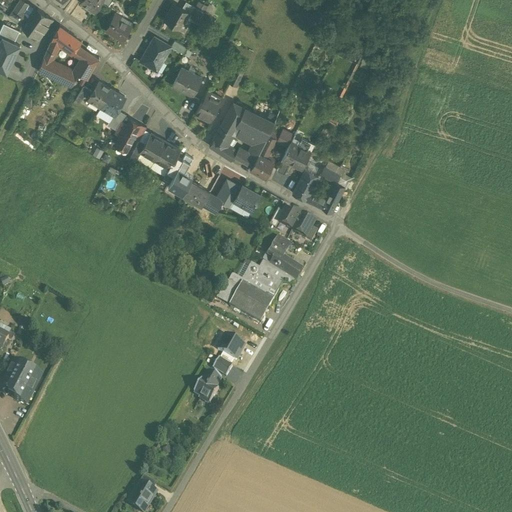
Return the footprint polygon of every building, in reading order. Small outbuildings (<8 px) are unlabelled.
[(28,4),(21,0),(19,0),(15,7),(23,12),(28,4)] [(81,0),(80,2),(95,12),(101,2),(102,0),(81,0)] [(189,12),(174,4),(165,20),(179,28),(189,12)] [(212,15),(216,7),(208,4),(204,12),(212,15)] [(191,14),(200,20),(204,12),(195,6),(191,14)] [(23,12),(15,7),(9,16),(17,21),(18,22),(25,26),(30,20),(24,13),(23,12)] [(53,20),(38,9),(30,20),(25,26),(38,37),(40,38),(53,20)] [(130,25),(114,16),(106,29),(122,39),(130,25)] [(0,36),(2,37),(14,43),(20,31),(3,23),(0,29),(0,36)] [(81,41),(61,27),(51,41),(50,44),(57,47),(59,43),(75,54),(80,46),(79,45),(81,41)] [(0,70),(7,74),(20,45),(14,43),(2,37),(0,41),(0,70)] [(154,37),(140,61),(157,71),(171,47),(154,37)] [(171,47),(183,54),(186,48),(174,41),(171,47)] [(57,47),(50,44),(44,57),(51,60),(57,47)] [(98,59),(80,46),(75,54),(81,59),(74,70),(74,71),(78,72),(89,77),(98,59)] [(183,54),(183,55),(189,58),(192,51),(186,49),(183,54)] [(51,60),(44,57),(38,70),(71,86),(78,72),(74,71),(74,70),(51,60)] [(202,78),(181,68),(172,86),(193,96),(202,78)] [(236,70),(230,82),(236,85),(243,73),(236,70)] [(112,89),(99,81),(88,99),(101,107),(112,89)] [(83,86),(74,101),(79,104),(88,89),(83,86)] [(124,96),(112,89),(101,107),(114,114),(117,109),(124,96)] [(221,101),(208,94),(203,103),(201,101),(195,113),(210,120),(216,109),(221,101)] [(36,100),(29,97),(25,106),(32,109),(36,100)] [(244,108),(234,102),(220,126),(232,133),(236,124),(244,108)] [(269,113),(257,106),(253,113),(266,120),(269,113)] [(253,113),(244,108),(236,124),(257,134),(266,138),(267,136),(273,124),(266,120),(253,113)] [(279,112),(272,108),(269,113),(266,120),(273,124),(279,112)] [(114,114),(113,116),(112,116),(107,124),(116,129),(119,124),(126,114),(117,109),(114,114)] [(140,125),(130,120),(128,124),(125,128),(124,127),(120,134),(121,134),(120,136),(115,144),(122,148),(123,146),(128,148),(134,137),(139,140),(146,127),(140,124),(140,125)] [(128,124),(122,121),(115,133),(120,136),(121,134),(120,134),(124,127),(125,128),(128,124)] [(232,133),(220,126),(214,138),(214,139),(215,138),(224,144),(232,133)] [(294,135),(282,130),(278,138),(284,141),(282,144),(288,146),(291,141),(294,135)] [(165,142),(151,134),(145,144),(140,152),(141,152),(155,160),(165,142)] [(257,134),(248,155),(255,159),(258,154),(266,138),(257,134)] [(314,144),(294,134),(294,135),(291,141),(310,151),(314,144)] [(266,138),(258,154),(267,158),(272,147),(271,147),(274,139),(267,136),(266,138)] [(224,144),(215,138),(214,139),(209,146),(231,160),(234,156),(236,152),(224,144)] [(145,144),(139,140),(133,152),(139,156),(141,152),(140,152),(145,144)] [(310,151),(291,141),(288,146),(285,153),(282,158),(290,162),(301,168),(310,151)] [(180,150),(165,142),(155,160),(169,168),(169,169),(174,160),(180,150)] [(248,155),(238,149),(236,152),(234,156),(252,166),(255,159),(248,155)] [(181,164),(180,166),(183,168),(185,169),(192,157),(187,154),(181,164)] [(267,158),(258,154),(255,159),(252,166),(250,169),(266,177),(274,162),(267,158)] [(290,162),(282,158),(276,171),(285,174),(290,162)] [(181,164),(174,160),(169,169),(169,168),(167,172),(174,176),(177,171),(180,166),(181,164)] [(329,161),(325,168),(339,176),(337,180),(340,182),(338,185),(346,189),(352,178),(345,175),(347,171),(329,161)] [(339,176),(325,168),(321,174),(336,182),(337,180),(339,176)] [(317,176),(305,169),(292,193),(305,199),(317,176)] [(188,170),(182,183),(186,185),(193,173),(188,170)] [(182,183),(173,178),(165,191),(178,198),(186,185),(182,183)] [(241,188),(227,180),(216,198),(221,201),(230,207),(234,200),(241,188)] [(209,191),(190,181),(182,194),(202,205),(209,191)] [(338,185),(335,183),(325,199),(334,204),(343,187),(338,185)] [(260,195),(242,185),(241,188),(234,200),(251,210),(260,195)] [(216,198),(209,194),(210,192),(209,191),(202,205),(201,205),(214,213),(213,213),(214,213),(221,201),(216,198)] [(325,199),(313,193),(309,201),(330,211),(334,204),(325,199)] [(301,215),(287,208),(283,214),(278,223),(278,224),(292,231),(301,215)] [(278,211),(270,226),(275,229),(278,224),(278,223),(283,214),(278,211)] [(315,223),(301,215),(292,231),(306,239),(312,228),(315,223)] [(317,231),(312,228),(306,239),(312,242),(317,231)] [(279,237),(267,257),(264,263),(295,283),(301,272),(282,259),(291,244),(279,237)] [(295,283),(264,263),(260,269),(251,263),(239,281),(242,284),(273,301),(282,286),(290,286),(292,286),(293,285),(294,284),(295,283)] [(273,301),(242,284),(231,304),(229,306),(260,324),(273,301)] [(0,354),(9,338),(0,333),(0,354)] [(218,351),(223,354),(233,359),(236,361),(245,346),(226,336),(218,351)] [(220,359),(230,364),(233,359),(223,354),(220,359)] [(220,359),(219,358),(212,369),(226,377),(233,366),(230,364),(220,359)] [(21,368),(14,364),(3,385),(13,390),(12,393),(16,396),(14,400),(26,406),(39,380),(35,378),(35,375),(29,371),(27,374),(22,371),(21,368)] [(221,379),(208,371),(203,380),(201,379),(193,393),(202,398),(204,395),(212,400),(218,390),(216,388),(221,379)] [(156,484),(144,476),(139,484),(139,485),(140,484),(152,491),(156,484)] [(152,491),(140,484),(139,485),(132,496),(133,497),(128,505),(140,511),(141,511),(145,506),(147,508),(156,494),(152,491)]
